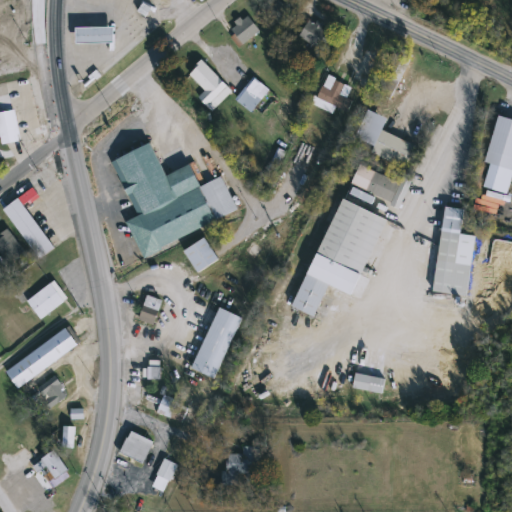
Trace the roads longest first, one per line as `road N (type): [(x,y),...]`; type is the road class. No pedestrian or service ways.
road 1 (primary): [(46,0),(53,84),(109,355),(103,434),(76,511)]
road 2 (residential): [(219,0),(0,179)]
road 3 (secondary): [(352,0),(511,73)]
